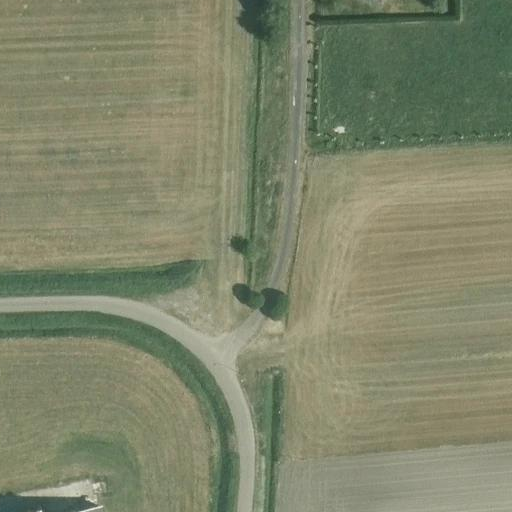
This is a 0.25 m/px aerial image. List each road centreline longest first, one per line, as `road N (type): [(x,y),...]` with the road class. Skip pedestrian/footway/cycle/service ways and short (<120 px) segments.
road 1 (unclassified): [(210,355),(269,300),(280,266),(298,0)]
road 2 (unclassified): [(210,355),(126,308),(0,306)]
road 3 (unclassified): [(244,511),(244,421),(210,355)]
